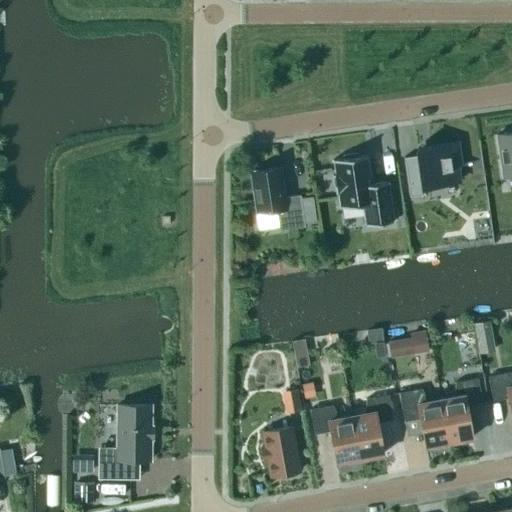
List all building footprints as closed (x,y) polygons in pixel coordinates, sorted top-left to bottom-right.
[(511,132),(497,134),(504,177),(511,175),(511,132)] [(416,155),(402,157),(408,197),(423,195),(422,187),(456,182),(454,166),(475,162),(475,161),(457,164),(454,142),(428,146),(429,150),(415,151),(416,155)] [(343,155),(343,158),(333,160),(333,161),(334,161),(336,174),(333,174),(335,193),(338,193),(340,206),(339,206),(340,207),(363,204),(366,223),(365,224),(365,225),(394,221),(394,219),(393,220),(388,183),(389,183),(388,181),(371,184),(367,156),(368,156),(368,155),(358,156),(357,153),(343,155)] [(280,167),(251,171),(256,213),(277,210),(279,230),(305,227),(305,225),(316,223),(312,195),(301,197),(300,195),(284,197),(280,167)] [(390,357),(413,353),(411,337),(387,341),(390,357)] [(305,339),(292,341),(297,368),(310,365),(305,339)] [(493,339),(477,341),(479,353),(495,350),(493,339)] [(509,398),(511,416),(511,374),(511,372),(488,376),(493,401),(509,398)] [(459,440),(472,437),(467,405),(482,402),(478,378),(455,382),(454,396),(441,399),(449,443),(459,441),(459,440)] [(313,382),(302,384),(305,399),(316,396),(313,382)] [(419,414),(425,446),(439,443),(439,445),(449,443),(441,399),(428,401),(422,388),(399,392),(404,417),(419,414)] [(388,394),(366,399),(365,413),(352,415),(360,459),(370,458),(369,456),(383,454),(377,422),(393,419),(388,394)] [(151,405),(118,404),(117,448),(99,448),(99,477),(131,478),(131,460),(150,460),(150,438),(152,438),(152,426),(151,426),(151,405)] [(330,431),(336,463),(350,460),(350,461),(360,459),(352,415),(338,418),(332,405),(310,409),(314,434),(330,431)] [(291,427),(262,432),(265,446),(261,447),(264,461),(268,461),(271,476),(299,471),(291,427)] [(73,459),(72,471),(93,472),(93,459),(73,459)] [(74,503),(93,503),(93,482),(91,482),(81,482),(74,482),(74,503)]
